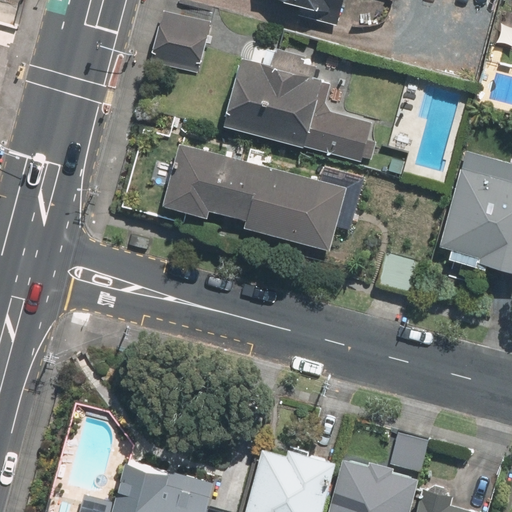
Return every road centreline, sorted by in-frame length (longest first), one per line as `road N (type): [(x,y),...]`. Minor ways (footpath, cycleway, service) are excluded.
road 1 (residential): [(30,259),(511,389)]
road 2 (secondary): [(97,0),(30,259)]
